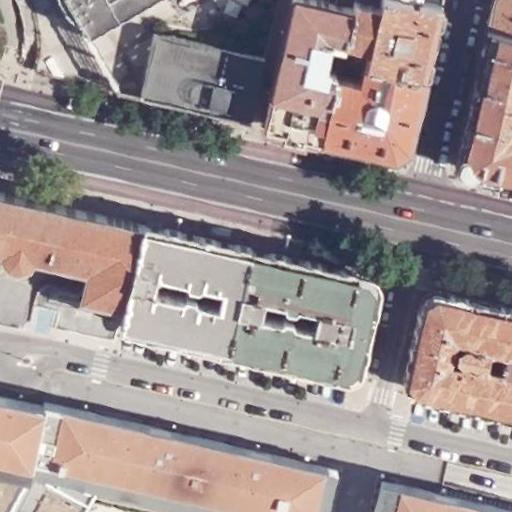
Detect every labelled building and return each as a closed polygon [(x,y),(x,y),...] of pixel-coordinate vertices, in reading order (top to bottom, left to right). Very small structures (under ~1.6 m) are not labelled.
[(62,0),(111,90),(253,122),(282,0),(62,0)] [(293,0),(263,124),(322,138),(341,56),(353,9),(318,0),(293,0)] [(424,75),(441,5),(421,0),(354,0),(353,9),(341,56),(424,75)] [(511,0),(493,0),(487,24),(511,29),(511,0)] [(511,29),(487,24),(455,155),(463,170),(511,180),(511,29)] [(407,145),(424,75),(341,56),(322,138),(393,154),(407,145)] [(0,191),(0,246),(1,247),(1,251),(8,263),(20,267),(29,259),(33,254),(86,267),(81,293),(125,304),(143,224),(0,191)] [(143,224),(125,304),(121,322),(231,347),(255,249),(143,224)] [(369,275),(255,249),(231,347),(346,373),(359,365),(378,287),(369,275)] [(511,307),(436,290),(425,298),(405,375),(413,388),(511,410),(511,307)] [(324,511),(334,468),(45,401),(44,405),(0,395),(0,511),(81,511),(98,482),(225,511),(324,511)] [(511,511),(383,482),(376,511),(511,511)]
